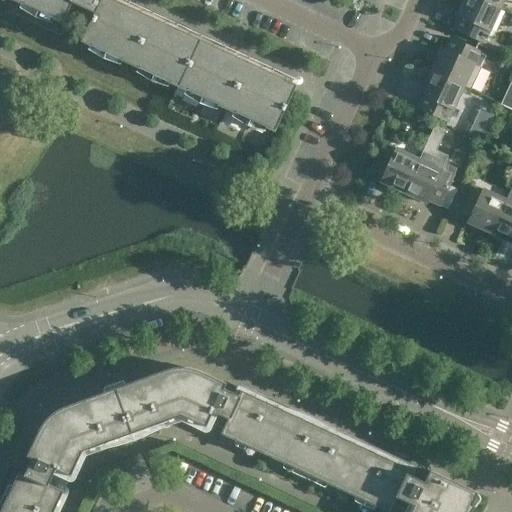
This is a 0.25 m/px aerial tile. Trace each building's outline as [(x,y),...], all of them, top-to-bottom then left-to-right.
[(80,42),(178,88),(186,92),(187,90),(218,104),(217,106),(225,110),(234,114),(235,112),(250,119),(265,126),(265,128),(274,133),(296,86),(200,41),(200,40),(199,40),(198,40),(111,0),(8,0),(62,24),(71,4),(93,14),(80,42)] [(484,43),(500,9),(481,0),(463,0),(457,16),(460,17),(454,29),(484,43)] [(481,0),(500,9),(504,0),(481,0)] [(487,56),(476,50),(450,38),(449,40),(449,41),(445,49),(444,50),(441,49),(430,72),(464,87),(471,90),(487,56)] [(448,122),(464,87),(430,72),(425,84),(420,94),(423,96),(418,108),(448,122)] [(511,82),(500,104),(511,109),(511,82)] [(440,206),(442,200),(449,186),(456,169),(444,163),(448,156),(436,150),(445,130),(435,125),(419,160),(403,193),(426,203),(427,200),(440,206)] [(476,126),(470,138),(480,143),(487,131),(476,126)] [(403,193),(419,160),(384,143),(370,173),(382,179),(380,182),(403,193)] [(491,234),(506,201),(506,200),(471,184),(457,214),(469,220),(468,223),(491,234)] [(457,190),(449,186),(442,200),(451,204),(457,190)] [(511,186),(506,200),(506,201),(491,234),(511,243),(511,186)] [(59,511),(67,495),(68,494),(68,493),(68,492),(68,491),(68,490),(67,489),(67,488),(66,487),(65,487),(68,481),(69,482),(71,482),(72,481),(73,481),(74,480),(75,479),(75,478),(75,477),(85,456),(108,448),(114,446),(120,445),(128,443),(134,441),(140,438),(147,435),(152,433),(158,429),(181,421),(202,431),(203,432),(205,432),(206,432),(207,432),(208,431),(209,431),(210,429),(213,424),(223,429),(221,434),(236,441),(235,443),(235,444),(235,445),(235,446),(236,447),(251,454),(252,454),(253,454),(254,453),(255,452),(256,450),(256,451),(284,464),(286,460),(294,464),(293,465),(296,467),(296,465),(318,475),(317,477),(319,478),(320,477),(328,480),(327,484),(355,497),(354,499),(354,500),(355,501),(355,502),(371,509),(371,510),(372,510),(374,509),(375,508),(375,506),(387,511),(390,511),(394,506),(405,511),(404,511),(470,511),(474,507),(468,502),(472,493),(476,495),(478,493),(430,470),(424,482),(413,477),(415,472),(416,470),(416,469),(415,468),(415,467),(414,466),(413,465),(412,465),(340,431),(334,428),(329,424),(322,421),(317,418),(311,416),(305,413),(298,411),(292,409),(244,387),(243,386),(241,385),(240,386),(238,386),(237,387),(237,388),(236,388),(234,394),(223,389),(226,384),(199,371),(196,370),(193,369),(190,368),(186,368),(183,368),(179,368),(176,368),(173,368),(169,369),(166,370),(126,385),(125,383),(124,382),(124,381),(123,381),(122,381),(105,387),(104,388),(103,389),(103,391),(104,393),(64,407),(62,408),(57,410),(53,413),(50,415),(47,419),(45,421),(43,423),(41,426),(39,429),(27,456),(32,459),(24,474),(19,471),(12,487),(15,489),(12,497),(10,496),(9,499),(11,499),(7,507),(3,506),(0,511),(59,511)]
